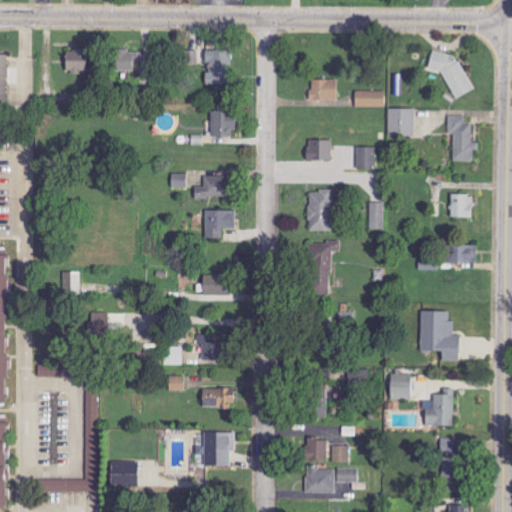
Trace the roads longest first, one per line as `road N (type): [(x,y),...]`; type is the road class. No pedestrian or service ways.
road 1 (tertiary): [(0,17),(508,26)]
road 2 (residential): [(267,20),(264,511)]
road 3 (residential): [(508,26),(503,511)]
road 4 (residential): [(24,140),(24,511)]
